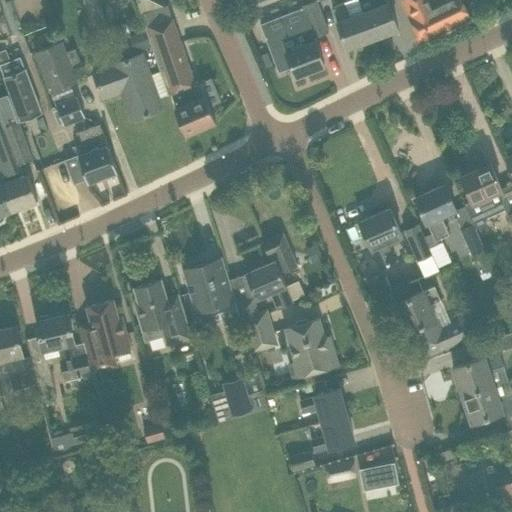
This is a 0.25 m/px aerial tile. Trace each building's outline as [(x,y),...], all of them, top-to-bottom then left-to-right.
[(305,0),(307,3),(300,5),(306,23),(279,33),(296,76),(324,65),(313,37),(329,32),(317,0),(305,0)] [(358,0),(362,10),(372,38),(398,29),(387,1),(386,0),(358,0)] [(401,0),(421,42),(470,19),(460,0),(401,0)] [(372,38),(362,10),(350,14),(345,1),(332,6),(337,19),(336,19),(347,48),(372,38)] [(176,106),(174,107),(185,135),(216,121),(204,95),(198,82),(195,84),(172,18),(145,27),(160,70),(168,93),(169,96),(172,95),(176,106)] [(128,36),(134,52),(150,46),(144,30),(128,36)] [(33,52),(50,92),(72,83),(78,81),(72,65),(80,62),(75,48),(67,51),(62,41),(33,52)] [(6,48),(0,50),(0,60),(10,57),(6,48)] [(122,91),(132,119),(162,108),(158,97),(155,90),(149,73),(142,52),(93,69),(103,98),(122,91)] [(3,76),(19,121),(42,113),(25,68),(4,76),(3,76)] [(160,70),(149,73),(155,90),(158,97),(168,93),(160,70)] [(85,117),(77,96),(55,105),(63,125),(85,117)] [(33,159),(19,122),(3,128),(17,165),(33,159)] [(75,146),(88,182),(117,171),(99,123),(75,132),(80,143),(75,146)] [(473,223),(474,227),(475,227),(484,223),(486,217),(506,208),(499,192),(502,190),(490,163),(461,176),(471,200),(464,203),(473,223)] [(27,172),(1,182),(11,210),(37,201),(27,172)] [(0,214),(11,210),(1,182),(0,180),(0,214)] [(431,233),(424,236),(429,247),(437,244),(436,240),(448,234),(441,218),(456,210),(444,183),(415,197),(431,233)] [(360,221),(381,267),(396,261),(387,242),(402,236),(390,208),(360,221)] [(429,247),(424,236),(418,223),(403,230),(424,276),(439,269),(429,247)] [(474,227),(473,223),(460,229),(479,273),(491,268),(483,249),(484,249),(475,227),(474,227)] [(263,241),(269,255),(270,255),(272,260),(246,272),(257,299),(270,294),(277,309),(293,302),(286,285),(280,271),(282,270),(282,271),(297,265),(283,232),(263,241)] [(306,248),(312,263),(323,258),(317,243),(306,248)] [(223,325),(241,319),(242,319),(236,301),(222,255),(182,268),(195,313),(206,310),(208,315),(219,311),(223,325)] [(365,279),(373,297),(391,290),(386,278),(380,280),(378,274),(365,279)] [(161,279),(134,287),(139,304),(136,305),(141,324),(143,330),(146,340),(158,337),(164,335),(166,345),(192,337),(188,322),(182,303),(179,294),(167,298),(161,279)] [(414,294),(396,302),(409,331),(412,330),(415,336),(416,339),(423,355),(474,332),(467,316),(441,327),(431,304),(441,299),(434,285),(414,294)] [(241,319),(244,328),(269,320),(267,313),(268,312),(267,307),(259,310),(254,297),(236,301),(242,319),(241,319)] [(91,322),(79,325),(83,341),(84,342),(83,342),(91,372),(92,372),(94,371),(101,399),(102,399),(120,394),(112,366),(117,365),(114,352),(131,347),(122,315),(118,316),(113,299),(86,306),(91,322)] [(269,320),(244,328),(252,352),(278,344),(268,312),(267,313),(269,320)] [(68,313),(36,321),(43,351),(59,347),(61,360),(60,360),(64,380),(92,374),(91,372),(83,342),(84,342),(83,341),(74,343),(68,313)] [(293,360),(287,362),(291,377),(338,364),(332,344),(327,346),(319,317),(283,328),(293,360)] [(16,326),(0,329),(0,361),(7,360),(10,372),(13,387),(36,382),(36,381),(37,380),(31,354),(23,356),(20,345),(16,326)] [(511,331),(497,336),(501,350),(511,346),(511,331)] [(455,380),(460,395),(507,379),(498,351),(453,366),(458,379),(455,380)] [(37,380),(36,381),(36,382),(41,399),(56,396),(51,377),(37,380)] [(511,393),(507,379),(460,395),(465,409),(468,409),(472,422),(502,412),(502,411),(511,407),(511,393)] [(313,382),(303,384),(305,392),(315,389),(313,382)] [(309,425),(320,422),(319,421),(346,414),(339,387),(312,395),(299,399),(303,413),(306,412),(309,425)] [(319,421),(320,422),(323,434),(310,438),(314,451),(327,448),(327,449),(354,441),(346,414),(319,421)] [(142,427),(147,443),(165,437),(161,422),(142,427)] [(511,427),(502,431),(511,460),(511,427)] [(292,454),(288,455),(293,472),(315,465),(310,449),(292,454)] [(324,464),(328,483),(355,477),(352,459),(324,464)] [(434,509),(434,511),(465,511),(462,500),(434,509)]
